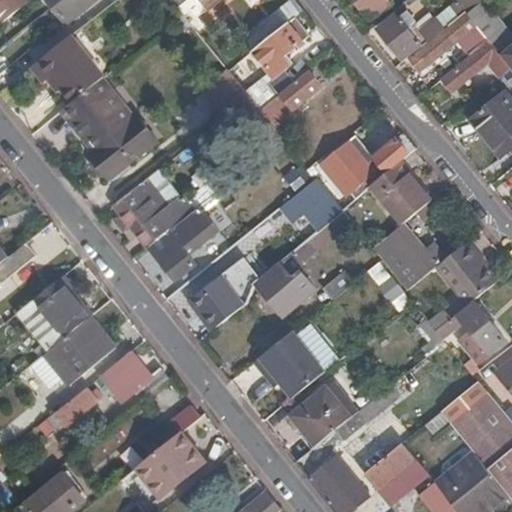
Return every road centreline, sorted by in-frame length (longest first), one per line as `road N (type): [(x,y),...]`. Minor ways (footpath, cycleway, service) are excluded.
road 1 (residential): [(0,120),(311,511)]
road 2 (residential): [(511,241),(315,0)]
